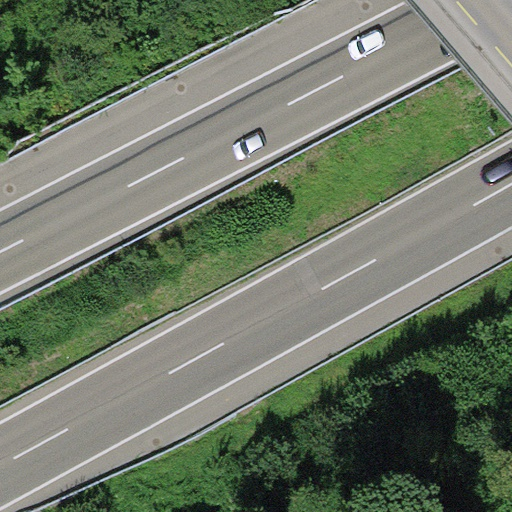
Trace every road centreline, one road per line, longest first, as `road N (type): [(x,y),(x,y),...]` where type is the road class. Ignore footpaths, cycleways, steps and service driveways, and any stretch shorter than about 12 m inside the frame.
road 1 (motorway): [(0,466),(511,180)]
road 2 (motorway): [(494,0),(0,251)]
